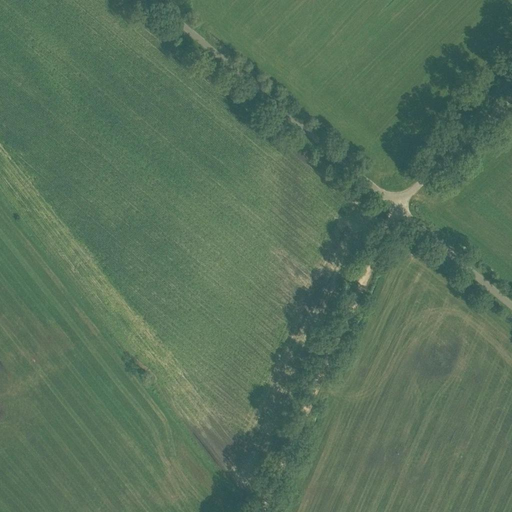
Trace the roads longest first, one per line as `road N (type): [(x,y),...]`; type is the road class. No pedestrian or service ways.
road 1 (track): [(396,206),(267,511)]
road 2 (unclassified): [(396,206),(152,0)]
road 3 (unclassified): [(396,206),(511,98)]
road 4 (unclassified): [(511,304),(396,206)]
